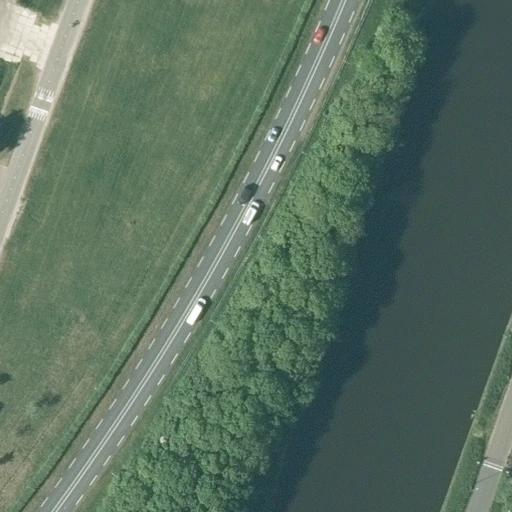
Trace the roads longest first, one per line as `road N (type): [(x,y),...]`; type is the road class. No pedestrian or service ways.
road 1 (primary): [(54,511),(222,250),(343,0)]
road 2 (unclassified): [(0,219),(78,0)]
